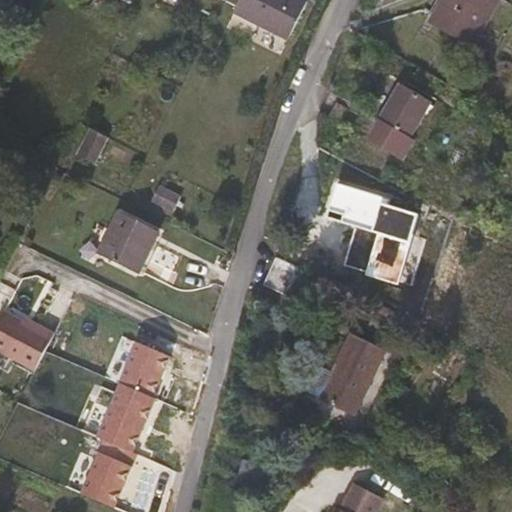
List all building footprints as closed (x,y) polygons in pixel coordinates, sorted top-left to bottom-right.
[(282,41),(300,4),(293,0),(234,0),(227,14),(282,41)] [(485,55),(511,7),(499,0),(464,0),(447,30),(485,55)] [(413,140),(433,104),(403,87),(383,122),(413,140)] [(344,144),(353,126),(331,112),(321,131),(344,144)] [(93,157),(109,128),(92,120),(74,147),(93,157)] [(172,209),(179,195),(161,186),(154,199),(172,209)] [(336,196),(324,231),(373,247),(359,287),(393,298),(416,229),(387,220),(389,214),(336,196)] [(120,214),(102,251),(142,270),(160,233),(120,214)] [(290,312),(303,290),(270,268),(261,292),(290,312)] [(0,310),(0,355),(1,356),(29,369),(48,334),(0,310)] [(360,424),(384,358),(347,345),(323,411),(360,424)] [(379,511),(383,506),(357,492),(345,511),(379,511)]
